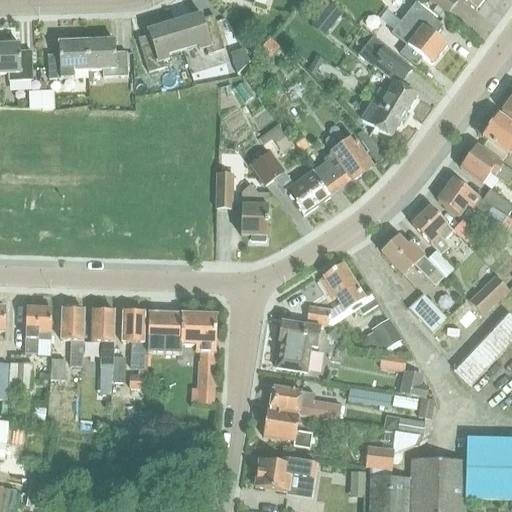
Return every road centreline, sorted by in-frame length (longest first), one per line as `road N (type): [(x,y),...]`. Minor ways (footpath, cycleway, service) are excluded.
road 1 (residential): [(250,287),(388,200),(511,33)]
road 2 (residential): [(250,287),(0,276)]
road 3 (residential): [(222,511),(250,287)]
road 4 (residential): [(0,7),(139,0)]
